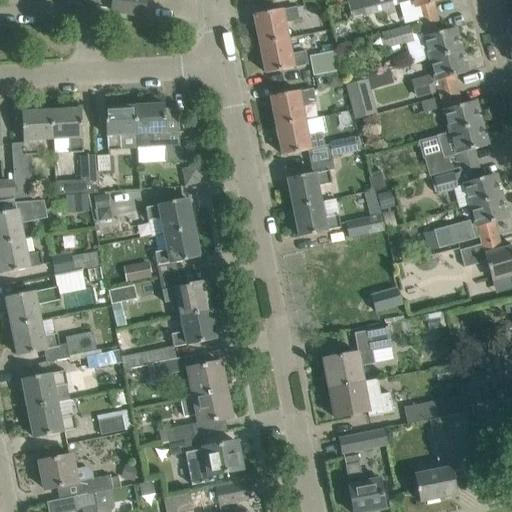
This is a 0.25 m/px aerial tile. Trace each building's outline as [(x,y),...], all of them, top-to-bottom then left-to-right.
[(112,0),(111,11),(144,16),(146,0),(112,0)] [(394,9),(391,0),(354,0),(347,2),(352,18),(364,14),(364,17),(394,9)] [(395,0),(397,5),(415,0),(420,19),(436,15),(433,4),(445,0),(395,0)] [(254,16),(260,46),(288,40),(285,24),(299,21),(296,8),(282,11),(254,16)] [(437,21),(422,25),(431,59),(460,51),(454,28),(440,32),(437,21)] [(382,34),(386,50),(413,43),(409,27),(382,34)] [(288,40),(260,46),(266,75),(293,69),(293,68),(308,65),(305,53),(292,56),(288,40)] [(422,95),(439,90),(440,92),(456,88),(453,77),(467,73),(460,51),(431,59),(436,77),(419,81),(422,95)] [(335,55),(310,61),(314,79),(326,77),(338,73),(340,73),(335,55)] [(326,77),(329,89),(341,86),(338,73),(326,77)] [(271,98),(277,127),(304,122),(301,105),(315,102),(313,90),(298,93),(271,98)] [(369,91),(349,96),(356,119),(375,114),(369,91)] [(441,98),(451,132),(481,124),(474,101),(461,105),(457,94),(441,98)] [(421,102),(424,113),(436,110),(433,99),(421,102)] [(164,105),(135,107),(136,135),(153,134),(154,148),(165,148),(166,162),(180,161),(179,133),(166,133),(164,105)] [(136,135),(135,107),(105,108),(107,137),(108,137),(108,150),(121,149),(120,135),(136,135)] [(81,110),(52,111),(53,141),(69,140),(70,154),(83,153),(83,139),(81,110)] [(14,185),(15,197),(15,199),(33,198),(30,155),(37,154),(36,142),(53,141),(52,111),(22,113),(24,147),(12,148),(14,181),(14,185)] [(304,122),(277,127),(283,156),(310,151),(310,150),(324,147),(322,134),(308,137),(304,122)] [(481,124),(451,132),(437,135),(442,153),(428,157),(432,173),(476,161),(473,150),(487,146),(481,124)] [(329,142),(332,156),(357,151),(354,137),(329,142)] [(97,156),(98,172),(110,171),(109,155),(97,156)] [(81,181),(55,182),(56,195),(97,194),(96,180),(97,180),(95,156),(83,157),(79,157),(81,181)] [(287,180),(293,209),(321,203),(318,187),(332,184),(329,172),(335,171),(333,159),(311,163),(313,175),(287,180)] [(466,184),(471,205),(501,197),(495,175),(481,178),(478,167),(462,171),(462,172),(431,181),(435,194),(438,193),(439,194),(457,189),(457,187),(466,184)] [(369,179),(372,191),(385,188),(382,175),(369,179)] [(0,198),(15,197),(14,185),(14,181),(0,181),(0,198)] [(377,195),(381,210),(397,206),(393,191),(377,195)] [(94,197),(97,210),(110,207),(107,195),(94,197)] [(87,196),(75,196),(76,215),(88,214),(87,196)] [(501,197),(471,205),(475,219),(446,227),(447,231),(439,233),(443,247),(480,236),(480,239),(496,234),(493,223),(507,219),(501,197)] [(163,218),(166,234),(193,229),(187,199),(146,208),(149,221),(163,218)] [(0,213),(0,244),(24,239),(20,222),(34,220),(47,218),(44,201),(15,204),(16,210),(0,213)] [(321,203),(293,209),(299,238),(327,232),(341,229),(338,216),(324,219),(321,203)] [(98,224),(110,223),(109,209),(97,210),(98,224)] [(345,222),(349,240),(385,233),(381,214),(345,222)] [(193,229),(166,234),(169,250),(155,253),(158,265),(171,262),(171,263),(199,258),(193,229)] [(24,239),(0,244),(0,266),(2,274),(44,266),(41,251),(26,254),(24,239)] [(459,250),(464,268),(487,262),(491,279),(511,273),(511,248),(501,251),(498,240),(459,250)] [(325,242),(292,248),(304,316),(337,311),(325,242)] [(360,245),(345,248),(351,279),(366,276),(360,245)] [(51,257),(55,275),(101,266),(97,253),(72,258),(71,253),(51,257)] [(150,278),(147,262),(123,267),(126,283),(150,278)] [(260,320),(257,269),(236,270),(239,321),(260,320)] [(65,274),(69,291),(82,288),(79,271),(65,274)] [(178,300),(181,316),(209,311),(204,281),(175,287),(175,288),(163,291),(165,303),(178,300)] [(108,291),(117,327),(126,325),(121,303),(137,299),(134,286),(108,291)] [(6,298),(12,327),(40,321),(37,306),(60,301),(57,289),(34,293),(34,292),(6,298)] [(396,291),(384,295),(371,298),(375,313),(401,306),(396,291)] [(209,311),(181,316),(184,332),(171,335),(173,347),(187,345),(187,346),(215,340),(209,311)] [(40,321),(12,327),(18,356),(46,351),(46,348),(60,345),(57,333),(43,336),(40,321)] [(323,360),(329,390),(364,383),(360,366),(374,364),(372,351),(391,347),(388,327),(355,333),(358,354),(323,360)] [(97,351),(93,332),(66,338),(69,357),(97,351)] [(121,357),(124,370),(147,365),(176,359),(173,347),(138,354),(121,357)] [(86,357),(89,370),(120,363),(117,351),(86,357)] [(176,359),(147,365),(150,379),(179,373),(178,371),(176,359)] [(187,369),(193,397),(225,390),(220,362),(187,369)] [(23,380),(29,409),(56,404),(53,388),(67,385),(65,372),(50,375),(50,374),(23,380)] [(377,380),(364,383),(329,390),(334,419),(367,413),(368,417),(393,412),(389,394),(380,395),(377,380)] [(225,390),(193,397),(181,399),(184,417),(196,414),(198,425),(231,418),(225,390)] [(407,425),(429,420),(463,413),(464,413),(461,396),(404,408),(407,425)] [(56,404),(29,409),(35,438),(62,433),(61,432),(76,429),(71,401),(56,404)] [(97,417),(101,435),(131,429),(127,411),(97,417)] [(166,429),(169,442),(169,443),(194,438),(191,425),(166,429)] [(339,440),(342,454),(388,443),(385,429),(339,440)] [(194,438),(169,443),(171,456),(185,454),(192,485),(214,481),(213,480),(212,480),(211,476),(241,470),(244,469),(242,455),(239,456),(236,442),(203,448),(204,449),(196,450),(194,438)] [(439,469),(415,474),(418,488),(417,489),(417,492),(419,492),(421,502),(456,495),(452,471),(464,469),(457,439),(434,444),(436,450),(439,469)] [(45,491),(57,488),(59,500),(93,493),(111,489),(120,488),(118,477),(110,478),(110,476),(94,479),(93,474),(86,469),(74,471),(71,455),(39,462),(45,491)] [(358,455),(344,458),(345,466),(353,511),(372,511),(386,509),(384,498),(380,480),(362,483),(359,463),(358,455)] [(125,468),(121,480),(134,484),(138,472),(125,468)] [(215,488),(219,505),(247,500),(244,482),(215,488)] [(114,507),(111,489),(93,493),(96,507),(97,511),(110,511),(110,507),(114,507)] [(93,493),(59,500),(48,502),(49,511),(69,511),(82,510),(96,507),(93,493)] [(192,511),(189,493),(176,495),(179,511),(192,511)] [(179,511),(176,495),(163,498),(166,511),(179,511)]
